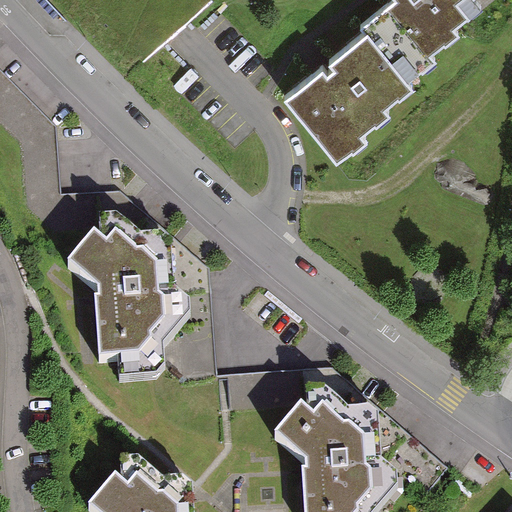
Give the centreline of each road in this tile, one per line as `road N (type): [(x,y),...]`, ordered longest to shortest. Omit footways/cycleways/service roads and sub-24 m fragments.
road 1 (residential): [(511,437),(393,358),(244,236),(92,94),(6,0)]
road 2 (residential): [(0,264),(17,323),(22,511)]
